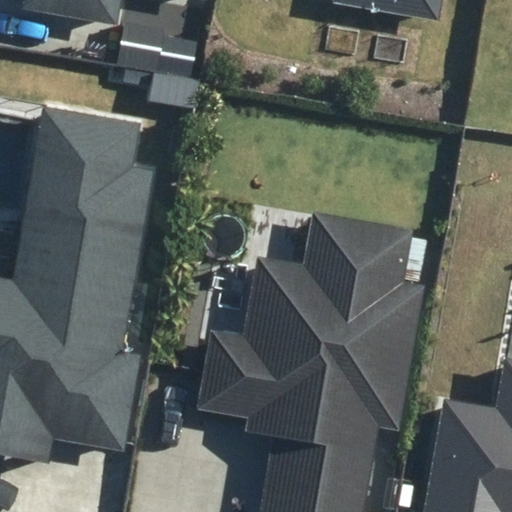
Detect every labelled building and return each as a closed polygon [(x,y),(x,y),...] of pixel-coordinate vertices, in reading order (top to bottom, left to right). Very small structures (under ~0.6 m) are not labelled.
[(22,0),(21,12),(120,28),(124,0),(202,0),(207,1),(206,0),(22,0)] [(333,0),(333,1),(439,19),(442,0),(333,0)] [(0,454),(49,464),(54,438),(123,451),(143,345),(123,342),(155,168),(131,164),(139,124),(45,107),(14,280),(0,277),(0,454)] [(258,511),(364,511),(379,428),(398,431),(423,285),(403,281),(412,230),(313,213),(304,266),(258,258),(244,338),(210,332),(196,409),(247,418),(245,432),(272,436),(258,511)] [(511,511),(511,356),(502,355),(494,404),(441,395),(420,511),(511,511)]
